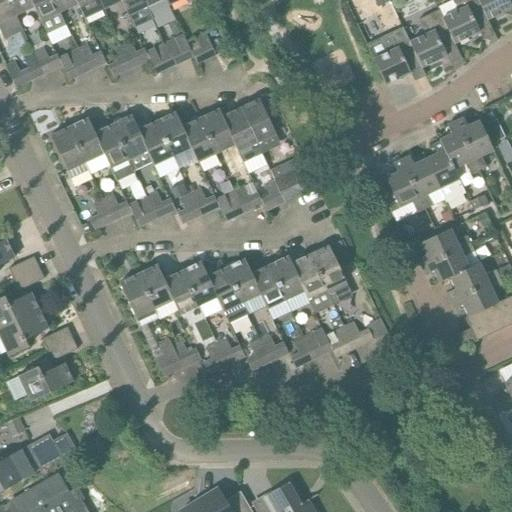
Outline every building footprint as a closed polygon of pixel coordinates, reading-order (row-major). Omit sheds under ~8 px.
[(22,29),(16,16),(8,0),(0,0),(0,31),(3,38),(22,29)] [(34,7),(31,0),(8,0),(16,16),(34,7)] [(59,13),(60,12),(54,0),(31,0),(34,7),(47,33),(64,25),(59,13)] [(78,4),(76,0),(54,0),(60,12),(78,4)] [(85,19),(103,10),(97,0),(76,0),(78,4),(85,19)] [(122,1),(121,0),(97,0),(103,10),(122,1)] [(146,8),(147,7),(143,0),(121,0),(122,1),(135,28),(152,20),(146,8)] [(476,0),(452,0),(458,11),(442,18),(451,38),(454,44),(479,32),(473,19),(484,14),(476,0)] [(511,8),(508,0),(476,0),(484,14),(487,20),(511,8)] [(451,38),(442,18),(438,11),(418,20),(425,35),(409,43),(408,43),(413,56),(420,69),(446,56),(440,43),(451,38)] [(408,43),(409,43),(402,28),(382,38),(366,45),(385,86),(410,73),(404,60),(413,56),(408,43)] [(191,54),(193,57),(197,65),(216,56),(205,34),(194,39),(200,50),(191,54)] [(191,54),(188,46),(182,35),(174,39),(175,40),(164,45),(175,66),(193,57),(191,54)] [(146,52),(144,49),(136,54),(131,43),(120,48),(130,69),(149,60),(146,52)] [(156,75),(175,66),(164,45),(154,50),(153,49),(146,52),(149,60),(156,75)] [(106,63),(101,52),(92,57),(87,46),(78,50),(88,72),(106,63)] [(44,48),(41,49),(33,53),(44,75),(62,66),(58,58),(57,55),(49,59),(44,48)] [(113,78),(130,69),(120,48),(110,53),(115,63),(107,67),(113,78)] [(69,81),(88,72),(78,50),(66,56),(66,54),(58,58),(62,66),(69,81)] [(25,84),(44,75),(33,53),(23,58),(29,69),(20,73),(25,84)] [(240,109),(256,144),(275,135),(259,100),(240,109)] [(255,144),(256,144),(240,109),(222,118),(235,146),(236,146),(243,163),(260,155),(255,144)] [(235,146),(222,118),(219,110),(201,119),(217,154),(235,146)] [(197,160),(182,128),(175,113),(156,122),(178,169),(197,160)] [(147,152),(138,131),(131,116),(114,124),(129,160),(147,152)] [(480,157),(493,151),(479,122),(467,127),(463,118),(455,122),(478,171),(486,168),(480,157)] [(109,166),(94,134),(87,119),(68,128),(85,163),(84,163),(88,171),(89,175),(109,166)] [(199,164),(217,154),(201,119),(182,128),(197,160),(199,164)] [(160,178),(178,169),(156,122),(138,131),(147,152),(160,178)] [(470,175),(478,171),(455,122),(447,126),(451,135),(439,140),(440,142),(454,170),(464,164),(470,175)] [(135,173),(129,160),(114,124),(94,134),(109,166),(117,181),(134,173),(135,173)] [(84,163),(85,163),(68,128),(50,137),(70,179),(88,171),(84,163)] [(497,146),(501,153),(510,149),(506,141),(497,146)] [(465,193),(454,170),(440,142),(432,146),(436,155),(425,160),(439,189),(445,203),(465,193)] [(274,182),(293,173),(298,183),(311,177),(301,156),(288,162),(269,172),(274,182)] [(439,189),(425,160),(414,165),(409,157),(401,160),(424,209),(432,205),(427,195),(439,189)] [(416,213),(424,209),(401,160),(393,164),(397,173),(385,179),(399,208),(411,202),(416,213)] [(298,183),(293,173),(274,182),(283,203),(303,194),(298,183)] [(316,188),(311,177),(298,183),(303,194),(304,194),(304,192),(315,187),(315,188),(316,188)] [(228,181),(219,186),(223,196),(233,191),(228,181)] [(266,212),(283,203),(274,182),(264,187),(269,197),(261,201),(262,205),(266,212)] [(188,194),(183,183),(170,190),(175,200),(188,194)] [(262,205),(261,201),(258,194),(257,195),(250,198),(245,186),(244,185),(234,190),(234,191),(245,213),(262,205)] [(216,199),(214,197),(207,200),(201,189),(201,190),(192,194),(190,195),(201,216),(220,208),(216,199)] [(226,222),(230,220),(245,213),(234,191),(233,191),(223,196),(216,199),(220,208),(221,211),(226,222)] [(175,211),(170,199),(162,203),(157,192),(147,197),(157,219),(175,211)] [(128,205),(127,202),(118,207),(113,195),(103,200),(113,222),(132,213),(128,205)] [(182,225),(201,216),(190,195),(180,199),(185,210),(177,214),(182,225)] [(469,203),(473,210),(488,203),(484,196),(469,203)] [(138,228),(157,219),(147,197),(136,203),(136,202),(128,205),(132,213),(138,228)] [(94,231),(113,222),(103,200),(93,205),(98,216),(89,220),(90,222),(94,231)] [(453,221),(448,211),(440,215),(445,225),(453,221)] [(475,218),(480,228),(488,224),(483,214),(475,218)] [(94,231),(90,222),(82,226),(86,235),(94,231)] [(421,267),(471,244),(467,236),(456,242),(450,229),(420,243),(426,255),(417,259),(421,267)] [(486,239),(489,245),(496,242),(493,236),(486,239)] [(0,242),(0,265),(14,259),(5,240),(0,242)] [(469,269),(468,268),(463,257),(474,251),(471,244),(421,267),(425,276),(434,272),(439,283),(450,279),(449,278),(469,269)] [(351,295),(344,280),(328,247),(309,256),(332,304),(351,295)] [(314,313),(332,304),(309,256),(291,264),(314,313)] [(13,280),(39,268),(34,257),(8,269),(13,280)] [(314,313),(291,264),(288,257),(270,265),(286,300),(303,291),(313,313),(314,313)] [(260,294),(251,274),(244,260),(225,269),(247,316),(248,315),(242,303),(260,294)] [(229,324),(207,277),(201,263),(182,271),(198,306),(204,318),(222,310),(229,324)] [(450,301),(500,278),(496,271),(485,276),(479,263),(468,268),(469,269),(449,278),(450,279),(455,289),(446,293),(450,301)] [(268,309),(286,300),(270,265),(251,274),(260,294),(268,309)] [(496,271),(500,278),(511,272),(511,271),(509,265),(496,271)] [(173,299),(164,280),(157,266),(137,275),(153,309),(173,299)] [(19,291),(44,279),(39,268),(13,280),(19,291)] [(229,324),(247,316),(225,269),(207,277),(229,324)] [(180,315),(198,306),(182,271),(164,280),(173,299),(180,315)] [(158,319),(153,309),(137,275),(119,284),(140,327),(158,319)] [(487,308),(498,303),(492,291),(503,286),(500,278),(450,301),(454,310),(462,306),(468,317),(476,313),(487,308)] [(0,328),(39,311),(30,294),(8,304),(4,297),(0,298),(0,328)] [(509,326),(511,324),(511,305),(509,298),(498,303),(509,326)] [(498,331),(509,326),(498,303),(487,308),(498,331)] [(487,336),(498,331),(487,308),(476,313),(487,336)] [(0,328),(0,338),(8,357),(28,347),(25,340),(47,329),(39,311),(0,328)] [(476,342),(487,336),(476,313),(468,317),(465,319),(470,329),(476,342)] [(373,340),(368,330),(359,334),(354,323),(343,328),(354,350),(373,340)] [(373,340),(385,335),(380,324),(368,330),(373,340)] [(47,351),(72,339),(67,328),(42,340),(47,351)] [(336,358),(354,350),(343,328),(333,332),(338,344),(331,347),(336,358)] [(336,358),(331,347),(330,347),(322,329),(304,337),(314,359),(322,356),(326,363),(336,358)] [(462,348),(476,342),(470,329),(456,336),(462,348)] [(288,354),(283,343),(275,347),(270,336),(259,341),(269,363),(288,354)] [(295,369),(314,359),(304,337),(293,343),(298,354),(290,358),(295,369)] [(52,362),(77,350),(72,339),(47,351),(52,362)] [(163,378),(182,369),(167,339),(157,344),(163,356),(155,360),(163,378)] [(182,342),(172,347),(168,339),(167,339),(182,369),(201,360),(196,349),(187,353),(182,342)] [(245,357),(240,346),(231,350),(226,339),(216,344),(226,366),(245,357)] [(251,372),(269,363),(259,341),(249,346),(254,357),(246,361),(251,372)] [(208,375),(226,366),(216,344),(206,349),(211,360),(202,364),(208,375)] [(18,376),(30,402),(72,382),(64,364),(41,375),(38,367),(18,376)] [(11,421),(18,435),(24,433),(18,418),(11,421)] [(0,492),(34,473),(76,451),(66,433),(52,441),(49,435),(0,461),(0,492)] [(88,451),(95,466),(108,457),(101,444),(88,451)] [(76,489),(69,494),(58,475),(9,504),(0,508),(0,511),(78,511),(84,509),(79,502),(82,500),(76,489)] [(315,511),(308,500),(301,504),(289,482),(261,498),(261,497),(251,503),(255,511),(315,511)] [(251,511),(240,492),(224,501),(217,489),(179,511),(251,511)]
